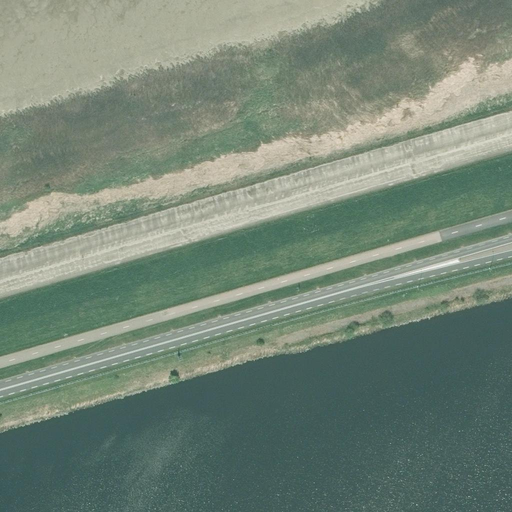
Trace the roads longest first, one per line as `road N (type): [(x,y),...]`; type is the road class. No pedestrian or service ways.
road 1 (unclassified): [(0,362),(511,215)]
road 2 (primary): [(0,390),(366,284)]
road 3 (primary): [(511,239),(366,284)]
road 4 (primary): [(366,284),(511,252)]
